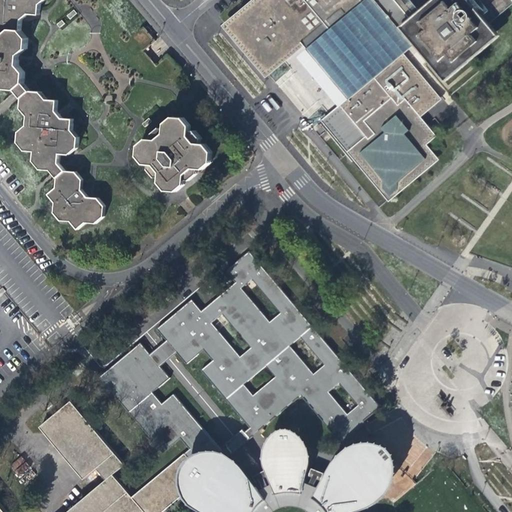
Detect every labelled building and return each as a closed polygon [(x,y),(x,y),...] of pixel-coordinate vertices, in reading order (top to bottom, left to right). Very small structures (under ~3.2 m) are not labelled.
[(0,0),(0,81),(5,87),(16,89),(22,97),(22,107),(28,115),(27,125),(20,132),(19,142),(25,149),(35,150),(34,161),(41,169),(51,169),(57,177),(56,187),(49,193),(55,200),(54,211),(62,220),(73,221),(79,228),(87,222),(97,223),(105,217),(106,206),(99,198),(88,197),(82,190),(84,179),(77,171),(65,170),(59,162),(60,153),(70,154),(77,148),(79,138),(72,129),(73,119),(63,118),(57,111),(57,100),(47,99),(41,91),(29,90),(23,83),(25,72),(19,64),(19,55),(27,49),(27,38),(21,30),(21,19),(29,13),(39,14),(40,4),(44,0),(0,0)] [(271,70),(273,68),(294,51),(303,44),(318,62),(350,100),(326,120),(333,128),(331,129),(358,159),(386,193),(391,189),(392,190),(417,169),(427,160),(427,159),(431,156),(424,146),(426,144),(419,135),(444,114),(456,104),(451,97),(481,72),(468,57),(494,36),(485,26),(511,3),(508,0),(256,0),(231,21),(235,26),(235,27),(230,31),(262,69),(267,65),(271,70)] [(434,138),(456,120),(464,113),(456,104),(444,114),(419,135),(426,144),(434,138)] [(196,145),(203,139),(196,131),(191,135),(180,122),(172,128),(173,130),(168,135),(162,128),(154,134),(159,140),(146,151),(152,159),(153,158),(157,163),(150,168),(157,177),(163,172),(174,185),(181,179),(187,180),(187,174),(189,173),(190,172),(195,168),(200,168),(200,164),(208,157),(202,149),(200,151),(196,145)] [(242,129),(239,130),(247,138),(248,137),(242,129)] [(431,165),(427,160),(417,169),(392,190),(395,195),(423,171),(431,165)] [(231,180),(224,186),(226,188),(233,182),(231,180)] [(247,252),(224,272),(233,283),(216,297),(199,312),(190,301),(155,330),(164,341),(175,353),(185,364),(202,350),(211,362),(200,371),(248,429),(254,424),(259,429),(299,397),(338,442),(379,407),(247,252)] [(163,363),(175,353),(164,341),(153,350),(148,355),(159,367),(163,363)] [(211,453),(217,454),(220,451),(172,395),(161,405),(151,393),(168,378),(159,367),(148,355),(139,344),(99,378),(161,452),(179,438),(187,449),(130,497),(111,475),(123,465),(70,402),(39,428),(43,433),(82,478),(94,468),(105,480),(65,511),(5,511),(0,506),(0,511),(159,511),(180,493),(178,479),(180,467),(190,457),(203,453),(211,453)] [(224,458),(259,429),(254,424),(248,429),(242,433),(239,431),(238,432),(229,440),(223,445),(225,448),(220,451),(217,454),(224,458)] [(20,477),(30,467),(20,456),(10,466),(20,477)]
